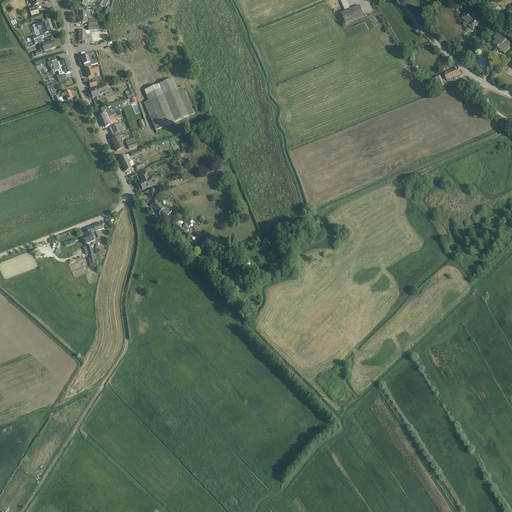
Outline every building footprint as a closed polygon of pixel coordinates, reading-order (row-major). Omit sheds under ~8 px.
[(348,0),(342,0),(346,9),(351,7),(348,0)] [(341,14),(345,25),(364,17),(359,6),(341,14)] [(87,12),(83,12),(78,12),(78,17),(79,16),(79,23),(87,23),(87,12)] [(473,30),(476,26),(480,22),(467,12),(462,18),(470,24),(469,26),(473,30)] [(36,25),(33,27),(34,30),(36,37),(42,35),(43,35),(46,34),(51,32),(49,26),(48,27),(47,21),(42,22),(38,24),(36,24),(36,25)] [(79,31),(79,42),(82,42),(82,45),(88,44),(88,35),(90,35),(90,31),(97,31),(97,30),(103,30),(103,27),(97,27),(88,27),(88,31),(84,31),(79,31)] [(493,38),(496,40),(493,44),(499,49),(498,50),(504,54),(511,45),(497,33),(493,38)] [(44,52),(51,50),(56,48),(53,41),(42,44),(44,52)] [(84,58),(82,59),(84,65),(90,63),(91,66),(98,64),(96,59),(92,61),(91,59),(89,60),(88,57),(87,54),(83,55),(84,58)] [(71,73),(67,60),(58,63),(57,60),(49,63),(50,66),(53,65),(55,72),(58,71),(59,73),(62,72),(63,75),(71,73)] [(99,72),(97,66),(85,70),(88,78),(94,76),(93,74),(99,72)] [(458,68),(456,69),(444,74),(446,80),(461,74),(458,68)] [(435,78),(439,88),(444,85),(440,76),(435,78)] [(177,89),(173,79),(144,91),(149,101),(144,103),(155,131),(195,114),(183,87),(177,89)] [(105,85),(94,90),(95,90),(96,92),(91,94),(93,99),(104,94),(104,93),(108,92),(105,85)] [(128,99),(134,96),(131,90),(128,91),(130,94),(126,96),(128,99)] [(58,97),(54,98),(57,105),(57,106),(58,106),(61,104),(59,99),(65,97),(65,98),(67,101),(68,101),(73,99),(72,98),(74,98),(73,95),(71,95),(70,92),(65,94),(64,94),(63,92),(59,94),(58,97)] [(115,113),(119,111),(116,104),(111,106),(106,108),(100,110),(102,114),(103,113),(104,115),(100,117),(102,121),(115,115),(115,113)] [(115,115),(102,121),(105,128),(110,126),(111,125),(109,121),(114,118),(115,119),(121,116),(119,111),(115,113),(115,115)] [(114,135),(121,131),(118,124),(111,128),(114,135)] [(116,152),(124,148),(119,137),(122,136),(120,133),(112,137),(114,140),(111,141),(116,152)] [(209,139),(212,146),(218,143),(216,136),(209,139)] [(137,147),(136,143),(135,141),(128,144),(128,146),(129,150),(137,147)] [(131,169),(128,161),(129,160),(130,159),(128,155),(126,156),(120,159),(125,172),(131,169)] [(146,174),(144,175),(139,177),(142,182),(139,183),(142,191),(151,187),(151,188),(156,186),(154,181),(151,182),(149,178),(148,179),(146,174)] [(155,201),(154,202),(150,206),(160,214),(159,215),(164,220),(171,213),(168,210),(166,212),(164,209),(163,210),(155,201)] [(207,221),(203,217),(199,220),(203,225),(207,221)] [(184,224),(180,221),(177,224),(177,223),(173,228),(184,238),(188,234),(191,230),(184,224)] [(94,242),(95,242),(96,244),(102,242),(100,238),(101,238),(100,234),(99,234),(98,232),(104,229),(102,224),(93,227),(94,229),(94,230),(94,232),(94,234),(92,235),(94,242)] [(94,232),(94,230),(94,229),(93,227),(87,230),(90,238),(84,240),(86,244),(92,242),(92,243),(94,242),(92,235),(94,234),(94,232)] [(201,230),(195,234),(200,239),(205,234),(201,230)]
